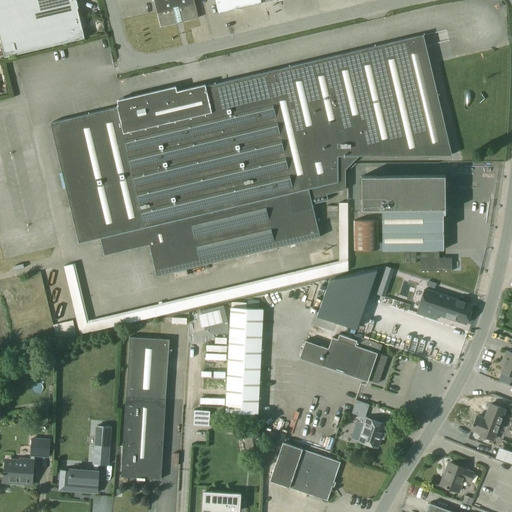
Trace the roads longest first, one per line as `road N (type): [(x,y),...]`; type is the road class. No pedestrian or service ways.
road 1 (unclassified): [(381,511),(469,363),(511,206)]
road 2 (unclassified): [(127,66),(410,0)]
road 3 (unknown): [(440,415),(261,349)]
